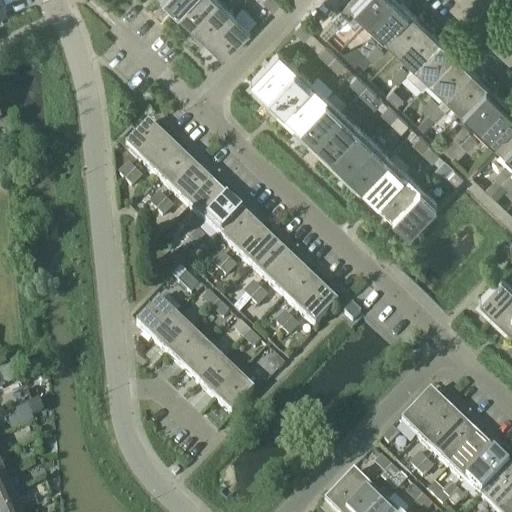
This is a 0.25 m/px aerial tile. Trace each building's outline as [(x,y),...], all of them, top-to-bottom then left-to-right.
[(186,0),(163,0),(176,11),(186,0)] [(191,26),(215,0),(186,0),(176,11),(191,26)] [(233,14),(218,0),(215,0),(191,26),(207,41),(233,14)] [(265,0),(274,8),(279,3),(276,0),(265,0)] [(366,21),(385,0),(356,0),(350,6),(366,21)] [(385,0),(366,21),(382,36),(408,9),(400,2),(401,0),(385,0)] [(408,9),(382,36),(398,51),(427,21),(420,14),(417,17),(408,9)] [(332,21),(338,26),(347,16),(341,11),(332,21)] [(233,14),(207,41),(223,57),(249,30),(233,14)] [(413,66),(439,39),(431,31),(434,28),(427,21),(398,51),(413,66)] [(311,32),(301,23),(295,29),(305,38),(311,32)] [(360,48),(366,53),(375,43),(370,38),(360,48)] [(413,66),(407,73),(407,74),(406,75),(421,89),(422,88),(422,89),(429,81),(458,51),(451,44),(448,47),(439,39),(413,66)] [(382,49),(375,43),(366,53),(372,59),(382,49)] [(329,61),(334,55),(325,46),(320,52),(329,61)] [(250,82),(265,96),(294,66),(279,51),(250,82)] [(466,58),(458,51),(429,81),(445,96),(471,69),(463,61),(466,58)] [(364,68),(372,59),(366,53),(357,62),(358,63),(364,68)] [(345,65),(334,55),(329,61),(340,71),(345,65)] [(281,111),(310,81),(294,66),(265,96),(281,111)] [(397,84),(407,74),(407,73),(401,68),(392,78),(397,84)] [(479,77),(471,69),(445,96),(460,111),(489,80),(482,74),(479,77)] [(361,91),(366,85),(356,76),(351,82),(361,91)] [(489,80),(460,111),(476,125),(501,98),(494,91),(497,88),(489,80)] [(296,126),(325,96),(310,81),(281,111),(296,126)] [(376,95),(366,85),(361,91),(371,101),(376,95)] [(393,89),(386,96),(396,106),(403,98),(393,89)] [(312,142),(341,111),(325,96),(296,126),(312,142)] [(432,97),(423,108),(428,113),(438,103),(432,97)] [(501,150),(511,138),(511,134),(510,133),(506,128),(511,121),(511,108),(501,98),(476,125),(498,146),(501,150)] [(444,108),(438,103),(428,113),(429,113),(434,119),(444,108)] [(392,120),(397,115),(388,106),(382,111),(392,120)] [(328,156),(357,126),(341,111),(312,142),(328,156)] [(408,125),(397,115),(392,120),(402,131),(408,125)] [(511,159),(511,121),(506,128),(510,133),(511,134),(511,138),(501,150),(511,159)] [(142,164),(164,141),(148,125),(145,128),(139,123),(132,131),(137,136),(125,149),(142,164)] [(344,171),(373,141),(357,126),(328,156),(344,171)] [(454,138),(459,143),(469,132),(464,128),(454,138)] [(476,139),(469,132),(459,143),(466,149),(476,139)] [(423,150),(428,144),(419,135),(414,141),(423,150)] [(142,164),(157,179),(180,155),(164,141),(142,164)] [(359,186),(388,155),(373,141),(344,171),(359,186)] [(439,155),(428,144),(423,150),(434,160),(439,155)] [(157,179),(173,194),(195,170),(180,155),(157,179)] [(375,201),(404,170),(388,155),(359,186),(375,201)] [(438,166),(434,169),(446,175),(447,174),(453,168),(444,159),(438,166)] [(119,176),(125,181),(135,171),(129,166),(119,176)] [(496,177),(502,183),(511,173),(505,167),(496,177)] [(457,183),(463,177),(453,168),(447,174),(457,183)] [(173,194),(188,209),(211,185),(195,170),(173,194)] [(391,216),(419,185),(404,170),(375,201),(391,216)] [(125,181),(131,187),(141,177),(135,171),(125,181)] [(511,183),(511,173),(502,183),(507,188),(511,183)] [(188,209),(204,224),(227,200),(211,185),(188,209)] [(419,185),(391,216),(407,232),(436,201),(419,185)] [(151,206),(156,211),(166,201),(160,196),(151,206)] [(204,224),(220,239),(242,215),(227,200),(204,224)] [(166,201),(156,211),(162,217),(172,207),(166,201)] [(220,239),(236,254),(258,230),(242,215),(220,239)] [(182,236),(188,241),(197,231),(192,226),(182,236)] [(236,254),(251,269),(274,245),(258,230),(236,254)] [(197,231),(188,241),(193,247),(203,236),(197,231)] [(251,269),(267,284),(289,260),(274,245),(251,269)] [(219,271),(229,261),(223,256),(213,266),(219,271)] [(267,284),(282,299),(305,275),(289,260),(267,284)] [(235,267),(229,261),(219,271),(225,277),(235,267)] [(199,287),(186,274),(178,283),(191,296),(199,287)] [(282,299),(298,314),(321,290),(305,275),(282,299)] [(479,299),(480,300),(474,306),(490,321),(511,297),(511,286),(501,276),(479,299)] [(245,296),(250,301),(260,291),(254,286),(245,296)] [(321,290),(298,314),(314,330),(337,306),(321,290)] [(260,291),(250,301),(256,307),(266,296),(260,291)] [(213,309),(219,303),(209,294),(203,299),(213,309)] [(511,328),(511,297),(490,321),(505,335),(510,329),(511,330),(511,328)] [(152,342),(175,318),(158,303),(136,326),(152,342)] [(219,303),(213,309),(223,318),(229,313),(219,303)] [(352,322),(360,314),(352,305),(344,314),(352,322)] [(276,326),(282,331),(291,321),(286,315),(276,326)] [(152,342),(168,357),(190,333),(175,318),(152,342)] [(291,321),(282,331),(287,337),(297,326),(291,321)] [(235,329),(245,339),(250,333),(240,323),(235,329)] [(183,371),(206,348),(190,333),(168,357),(183,371)] [(250,333),(245,339),(255,348),(260,342),(250,333)] [(183,371),(199,386),(222,363),(206,348),(183,371)] [(279,371),(284,365),(274,356),(268,361),(279,371)] [(199,386),(215,401),(237,378),(222,363),(199,386)] [(231,417),(254,393),(237,378),(215,401),(231,417)] [(35,391),(27,394),(31,402),(38,398),(35,391)] [(401,424),(417,440),(449,406),(442,399),(439,402),(430,394),(401,424)] [(27,405),(32,416),(43,411),(38,400),(27,405)] [(417,440),(433,455),(462,424),(454,416),(457,413),(449,406),(417,440)] [(433,455),(448,470),(481,435),(474,429),(470,432),(462,424),(433,455)] [(398,435),(392,429),(382,439),(388,445),(398,435)] [(448,470),(464,485),(493,454),(485,446),(488,443),(481,435),(448,470)] [(464,485),(480,500),(511,465),(505,458),(501,462),(493,454),(464,485)] [(416,472),(426,462),(420,456),(411,466),(416,472)] [(386,473),(391,467),(381,458),(376,463),(386,473)] [(422,477),(432,467),(426,462),(416,472),(422,477)] [(511,465),(480,500),(492,511),(497,511),(511,496),(511,465)] [(391,467),(386,473),(396,483),(401,477),(391,467)] [(331,511),(348,511),(369,490),(353,474),(324,505),(331,511)] [(0,478),(0,500),(12,495),(4,477),(0,478)] [(442,496),(448,502),(457,492),(452,486),(442,496)] [(417,503),(422,497),(412,487),(407,493),(417,503)] [(378,511),(385,505),(369,490),(348,511),(378,511)] [(463,497),(457,492),(448,502),(453,507),(463,497)] [(0,511),(19,511),(12,495),(0,500),(0,511)] [(511,511),(511,496),(497,511),(511,511)] [(427,511),(433,507),(422,497),(417,503),(426,511),(427,511)]
